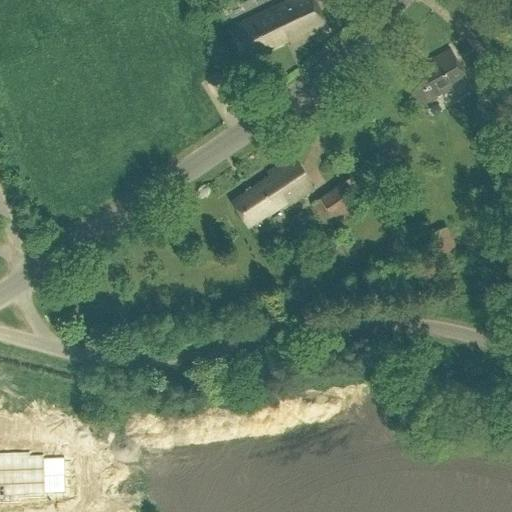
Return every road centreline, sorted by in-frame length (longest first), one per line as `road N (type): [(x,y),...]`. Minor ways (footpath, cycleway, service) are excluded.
road 1 (unclassified): [(22,281),(271,110),(380,25),(398,0)]
road 2 (unclassified): [(511,349),(457,330),(408,325),(161,356),(111,359),(52,347)]
